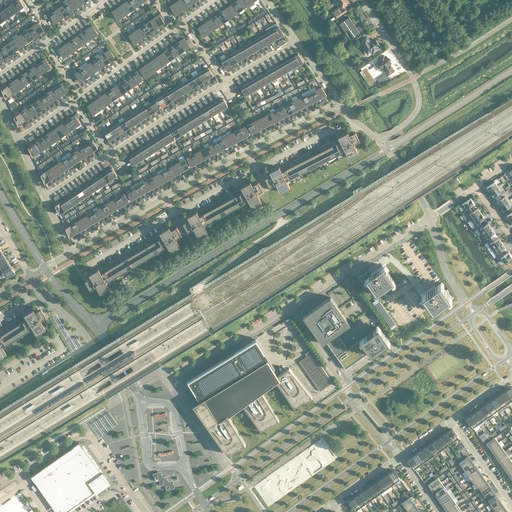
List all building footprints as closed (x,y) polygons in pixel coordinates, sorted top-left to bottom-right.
[(19,0),(18,0),(14,3),(19,10),(24,6),(19,0)] [(80,5),(76,0),(70,0),(69,1),(75,9),(80,5)] [(135,8),(129,0),(128,0),(125,3),(131,11),(135,8)] [(184,8),(179,0),(175,3),(180,11),(184,8)] [(189,6),(184,0),(179,0),(184,8),(189,6)] [(243,8),(238,0),(233,4),(239,12),(243,8)] [(248,5),(245,0),(238,0),(243,8),(248,5)] [(337,0),(341,6),(332,13),(336,19),(348,10),(345,6),(349,2),(347,0),(337,0)] [(75,9),(69,1),(64,4),(70,12),(75,9)] [(19,10),(14,3),(9,6),(14,13),(19,10)] [(131,11),(125,3),(121,6),(126,14),(131,11)] [(180,11),(175,3),(170,7),(176,14),(180,11)] [(70,12),(64,4),(59,8),(65,15),(70,12)] [(239,12),(233,4),(228,7),(234,15),(239,12)] [(14,13),(9,6),(4,10),(9,17),(14,13)] [(126,14),(121,6),(117,8),(122,16),(126,14)] [(234,15),(228,7),(223,11),(229,19),(234,15)] [(65,15),(59,8),(55,11),(60,19),(65,15)] [(122,16),(117,8),(112,12),(118,20),(122,16)] [(9,17),(4,10),(0,12),(0,13),(5,20),(9,17)] [(60,19),(55,11),(49,15),(55,23),(60,19)] [(229,19),(223,11),(218,14),(224,22),(229,19)] [(224,22),(218,14),(213,18),(219,25),(224,22)] [(159,15),(154,18),(160,26),(164,23),(159,15)] [(361,24),(356,27),(349,17),(340,23),(352,39),(365,29),(361,24)] [(160,26),(154,18),(150,21),(156,29),(160,26)] [(219,25),(213,18),(208,21),(214,29),(219,25)] [(156,29),(150,21),(146,24),(152,32),(156,29)] [(214,29),(208,21),(203,24),(209,32),(214,29)] [(38,22),(33,26),(39,34),(44,30),(38,22)] [(152,32),(146,24),(142,27),(147,35),(152,32)] [(209,32),(203,24),(198,28),(204,36),(209,32)] [(39,34),(33,26),(28,29),(34,37),(39,34)] [(98,34),(92,26),(88,29),(94,37),(98,34)] [(147,35),(142,27),(138,29),(143,37),(147,35)] [(279,27),(273,30),(278,38),(284,34),(279,27)] [(34,37),(28,29),(24,33),(29,41),(34,37)] [(94,37),(88,29),(84,32),(89,40),(94,37)] [(143,37),(138,29),(134,32),(139,40),(143,37)] [(278,38),(273,30),(268,33),(273,41),(278,38)] [(89,40),(84,32),(80,35),(85,43),(89,40)] [(139,40),(134,32),(129,36),(135,43),(139,40)] [(29,41),(24,33),(19,36),(24,44),(29,41)] [(273,41),(268,33),(263,36),(268,44),(273,41)] [(85,43),(80,35),(75,38),(81,46),(85,43)] [(24,44),(19,36),(14,40),(19,48),(24,44)] [(268,44),(263,36),(258,39),(263,47),(268,44)] [(363,48),(366,51),(365,52),(368,56),(371,53),(370,53),(372,52),(373,54),(380,49),(378,47),(380,46),(375,39),(370,43),(370,42),(366,37),(360,41),(364,47),(363,48)] [(81,46),(75,38),(71,40),(77,48),(81,46)] [(184,38),(179,41),(185,49),(190,46),(192,48),(195,46),(189,38),(186,40),(184,38)] [(263,47),(258,39),(253,42),(257,50),(263,47)] [(19,48),(14,40),(9,43),(14,51),(19,48)] [(77,48),(71,40),(67,43),(73,51),(77,48)] [(185,49),(179,41),(174,45),(180,53),(185,49)] [(257,50),(253,42),(247,45),(252,53),(257,50)] [(14,51),(9,43),(4,47),(9,55),(14,51)] [(73,51),(67,43),(63,46),(69,54),(73,51)] [(180,53),(174,45),(170,48),(175,56),(180,53)] [(252,53),(247,45),(242,48),(247,56),(252,53)] [(69,54),(63,46),(59,49),(64,57),(69,54)] [(9,55),(4,47),(0,49),(0,51),(4,58),(9,55)] [(175,56),(170,48),(165,52),(170,60),(175,56)] [(247,56),(242,48),(237,51),(242,59),(247,56)] [(115,58),(109,50),(105,53),(110,61),(115,58)] [(242,59),(237,51),(232,54),(237,62),(242,59)] [(170,60),(165,52),(160,55),(165,63),(170,60)] [(110,61),(105,53),(101,56),(106,64),(110,61)] [(237,62),(232,54),(227,57),(231,65),(237,62)] [(298,54),(293,57),(298,66),(304,62),(298,54)] [(165,63),(160,55),(155,59),(160,67),(165,63)] [(395,71),(390,64),(391,64),(392,64),(391,61),(390,61),(391,60),(389,58),(388,58),(388,57),(386,55),(385,56),(386,56),(385,57),(383,55),(380,57),(382,59),(377,62),(383,70),(383,69),(388,76),(395,71)] [(106,64),(101,56),(96,59),(102,66),(106,64)] [(231,65),(227,57),(221,60),(226,68),(231,65)] [(299,68),(298,66),(293,57),(288,60),(292,69),(294,71),(299,68)] [(45,59),(41,62),(46,70),(51,67),(45,59)] [(102,66),(96,59),(92,61),(98,69),(102,66)] [(160,67),(155,59),(150,62),(155,70),(160,67)] [(292,69),(288,60),(282,63),(287,72),(292,69)] [(98,69),(92,61),(88,64),(94,72),(98,69)] [(46,70),(41,62),(37,65),(42,73),(46,70)] [(155,70),(150,62),(145,66),(150,74),(155,70)] [(287,72),(282,63),(277,66),(282,75),(287,72)] [(94,72),(88,64),(84,67),(90,75),(94,72)] [(42,73),(37,65),(33,68),(38,76),(42,73)] [(150,74),(145,66),(140,69),(145,77),(150,74)] [(282,75),(277,66),(272,69),(277,78),(282,75)] [(90,75),(84,67),(80,70),(85,78),(90,75)] [(209,67),(203,71),(208,79),(214,75),(209,67)] [(38,76),(33,68),(28,71),(34,79),(38,76)] [(278,80),(277,78),(272,69),(267,72),(272,81),(273,83),(278,80)] [(85,78),(80,70),(75,73),(81,81),(85,78)] [(34,79),(28,71),(24,74),(30,82),(34,79)] [(137,71),(132,75),(138,82),(143,79),(137,71)] [(208,79),(203,71),(198,74),(203,82),(208,79)] [(272,81),(267,72),(262,75),(266,84),(272,81)] [(30,82),(24,74),(20,77),(26,85),(30,82)] [(203,82),(198,74),(193,77),(198,85),(203,82)] [(138,82),(132,75),(127,78),(133,86),(138,82)] [(266,84),(262,75),(256,78),(261,87),(266,84)] [(26,85),(20,77),(16,80),(21,88),(26,85)] [(198,85),(193,77),(188,80),(193,88),(198,85)] [(133,86),(127,78),(123,81),(128,89),(133,86)] [(261,87),(256,78),(251,81),(256,90),(261,87)] [(21,88),(16,80),(12,83),(17,91),(21,88)] [(193,88),(188,80),(183,83),(188,91),(193,88)] [(128,89),(123,81),(118,85),(123,93),(128,89)] [(256,90),(251,81),(246,84),(251,93),(256,90)] [(17,91),(12,83),(7,85),(13,93),(17,91)] [(62,83),(58,86),(63,94),(68,91),(62,83)] [(188,91),(183,83),(178,86),(183,94),(188,91)] [(251,93),(246,84),(241,87),(245,96),(251,93)] [(13,93),(7,85),(3,89),(4,90),(3,90),(2,90),(6,98),(6,97),(8,96),(8,97),(13,93)] [(123,93),(118,85),(113,88),(118,96),(123,93)] [(63,94),(58,86),(54,89),(59,97),(63,94)] [(183,94),(178,86),(172,89),(177,98),(183,94)] [(321,87),(316,90),(320,98),(327,95),(321,87)] [(118,96),(113,88),(108,92),(113,100),(118,96)] [(59,97),(54,89),(49,92),(55,100),(59,97)] [(177,98),(172,89),(167,93),(172,101),(177,98)] [(320,98),(316,90),(312,92),(316,100),(320,98)] [(55,100),(49,92),(45,95),(51,103),(55,100)] [(113,100),(108,92),(103,95),(108,103),(113,100)] [(316,100),(312,92),(307,94),(311,103),(316,100)] [(172,101),(167,93),(162,96),(167,104),(172,101)] [(311,103),(307,94),(302,97),(307,105),(311,103)] [(51,103),(45,95),(41,98),(47,106),(51,103)] [(108,103),(103,95),(98,99),(104,107),(108,103)] [(167,104),(162,96),(157,99),(162,107),(167,104)] [(307,105),(302,97),(298,99),(302,107),(307,105)] [(47,106),(41,98),(37,101),(42,109),(47,106)] [(223,98),(218,101),(223,109),(228,106),(223,98)] [(104,107),(98,99),(93,102),(99,110),(104,107)] [(302,107),(298,99),(293,101),(298,110),(302,107)] [(155,100),(150,103),(155,111),(161,108),(155,100)] [(42,109),(37,101),(33,104),(38,111),(42,109)] [(223,109),(218,101),(213,104),(218,112),(223,109)] [(298,110),(293,101),(289,104),(293,112),(298,110)] [(99,110),(93,102),(88,106),(93,114),(99,110)] [(155,111),(150,103),(145,106),(150,114),(155,111)] [(38,111),(33,104),(28,106),(34,114),(38,111)] [(218,112),(213,104),(208,107),(212,115),(218,112)] [(293,112),(289,104),(284,106),(289,114),(293,112)] [(34,114),(28,106),(24,109),(30,117),(34,114)] [(150,114),(145,106),(140,110),(145,118),(150,114)] [(289,114),(284,106),(280,108),(284,117),(289,114)] [(212,115),(208,107),(202,111),(207,119),(212,115)] [(284,117),(280,108),(275,111),(280,119),(284,117)] [(30,117),(24,109),(20,112),(26,120),(30,117)] [(145,118),(140,110),(135,113),(140,121),(145,118)] [(207,119),(202,111),(197,114),(202,122),(207,119)] [(280,119),(275,111),(271,113),(275,121),(280,119)] [(26,120),(20,112),(16,116),(15,117),(15,116),(14,116),(18,124),(21,122),(21,123),(26,120)] [(140,121),(135,113),(130,116),(135,124),(140,121)] [(275,121),(271,113),(266,115),(270,124),(275,121)] [(202,122),(197,114),(192,117),(197,125),(202,122)] [(75,115),(69,119),(75,127),(80,123),(75,115)] [(270,124),(266,115),(261,118),(266,126),(270,124)] [(135,124),(130,116),(125,119),(130,127),(135,124)] [(197,125),(192,117),(187,120),(192,128),(197,125)] [(266,126),(261,118),(257,120),(261,128),(266,126)] [(75,127),(69,119),(65,122),(70,130),(75,127)] [(130,127),(125,119),(120,123),(125,131),(130,127)] [(192,128),(187,120),(182,123),(187,131),(192,128)] [(261,128),(257,120),(252,122),(257,131),(261,128)] [(70,130),(65,122),(60,126),(65,134),(70,130)] [(257,131),(252,122),(248,125),(252,133),(257,131)] [(125,131),(120,123),(115,126),(120,134),(125,131)] [(187,131),(182,123),(177,126),(182,134),(187,131)] [(65,134),(60,126),(55,129),(60,137),(65,134)] [(120,134),(115,126),(110,129),(115,137),(120,134)] [(182,134),(177,126),(171,129),(176,138),(182,134)] [(246,126),(241,128),(245,137),(250,134),(246,126)] [(245,137),(241,128),(236,131),(241,139),(245,137)] [(60,137),(55,129),(50,133),(55,141),(60,137)] [(115,137),(110,129),(104,132),(109,140),(115,137)] [(170,130),(165,134),(170,142),(175,138),(170,130)] [(241,139),(236,131),(232,133),(236,142),(241,139)] [(338,137),(339,139),(341,142),(336,144),(341,153),(345,150),(349,157),(358,152),(354,144),(360,141),(356,132),(349,135),(348,132),(338,137)] [(55,141),(50,133),(45,136),(50,144),(55,141)] [(236,142),(232,133),(227,136),(232,144),(236,142)] [(170,142),(165,134),(160,137),(165,145),(170,142)] [(50,144),(45,136),(40,140),(45,148),(50,144)] [(232,144),(227,136),(223,138),(227,146),(232,144)] [(165,145),(160,137),(155,140),(160,148),(165,145)] [(227,146),(223,138),(218,141),(223,149),(227,146)] [(45,148),(40,140),(35,143),(41,151),(45,148)] [(93,140),(88,143),(94,151),(98,148),(93,140)] [(160,148),(155,140),(150,143),(155,151),(160,148)] [(223,149),(218,141),(214,143),(218,151),(223,149)] [(41,151),(35,143),(30,147),(30,148),(29,148),(33,156),(35,154),(35,155),(41,151)] [(94,151),(88,143),(84,146),(89,154),(94,151)] [(155,151),(150,143),(144,147),(150,155),(155,151)] [(218,151),(214,143),(209,145),(214,154),(218,151)] [(341,153),(336,144),(332,146),(336,155),(341,153)] [(214,154),(209,145),(205,148),(209,156),(214,154)] [(89,154),(84,146),(80,149),(85,156),(89,154)] [(336,155),(332,146),(327,149),(332,157),(336,155)] [(150,155),(144,147),(139,150),(144,158),(150,155)] [(209,156),(205,148),(200,150),(205,159),(209,156)] [(85,156),(80,149),(76,151),(81,159),(85,156)] [(332,157),(327,149),(323,151),(327,160),(332,157)] [(144,158),(139,150),(134,153),(139,161),(144,158)] [(205,159),(200,150),(196,153),(200,161),(205,159)] [(81,159),(76,151),(71,154),(77,162),(81,159)] [(327,160),(323,151),(318,153),(323,162),(327,160)] [(139,161),(134,153),(129,156),(134,164),(139,161)] [(200,161),(196,153),(191,155),(196,163),(200,161)] [(323,162),(318,153),(314,155),(318,164),(323,162)] [(77,162),(71,154),(67,157),(72,165),(77,162)] [(196,163),(191,155),(187,158),(191,166),(196,163)] [(318,164),(314,155),(309,158),(314,167),(318,164)] [(72,165),(67,157),(63,160),(68,168),(72,165)] [(314,167),(309,158),(305,160),(309,169),(314,167)] [(189,167),(185,159),(180,161),(185,170),(189,167)] [(68,168),(63,160),(59,163),(64,171),(68,168)] [(309,169),(305,160),(300,162),(304,171),(309,169)] [(185,170),(180,161),(176,164),(180,172),(185,170)] [(304,171),(300,162),(295,165),(300,174),(304,171)] [(64,171),(59,163),(54,166),(60,174),(64,171)] [(180,172),(176,164),(171,166),(176,175),(180,172)] [(300,174),(295,165),(291,167),(295,176),(300,174)] [(50,169),(49,166),(44,169),(46,171),(51,179),(55,176),(50,169)] [(60,174),(54,166),(50,169),(55,176),(60,174)] [(176,175),(171,166),(167,169),(171,177),(176,175)] [(270,171),(271,173),(272,175),(265,178),(270,187),(276,183),(277,185),(279,190),(280,192),(290,187),(286,180),(291,178),(286,169),(282,172),(279,167),(270,171)] [(295,176),(291,167),(286,169),(291,178),(295,176)] [(112,168),(107,171),(112,179),(117,175),(112,168)] [(171,177),(167,169),(162,172),(167,180),(171,177)] [(51,179),(46,171),(41,174),(45,183),(51,179)] [(113,181),(112,179),(107,171),(103,174),(108,182),(109,184),(113,181)] [(167,180),(162,172),(158,174),(163,182),(167,180)] [(108,182),(103,174),(98,177),(104,185),(108,182)] [(163,182),(158,174),(153,177),(158,185),(163,182)] [(104,185),(98,177),(94,180),(99,187),(104,185)] [(158,185),(153,177),(149,179),(154,187),(158,185)] [(154,187),(149,179),(145,182),(149,190),(154,187)] [(99,187),(94,180),(90,182),(95,190),(99,187)] [(95,190),(90,182),(86,185),(91,193),(95,190)] [(149,190),(145,182),(140,184),(145,192),(149,190)] [(258,182),(252,185),(251,182),(241,187),(244,192),(240,194),(245,203),(249,200),(253,207),(262,202),(258,195),(258,196),(257,193),(263,190),(258,182)] [(495,182),(487,187),(490,192),(498,186),(495,182)] [(145,192),(140,184),(136,187),(140,195),(145,192)] [(91,193),(86,185),(81,188),(87,196),(91,193)] [(500,185),(498,186),(490,192),(493,197),(499,193),(500,195),(505,192),(500,185)] [(140,195),(136,187),(131,189),(136,197),(140,195)] [(87,196),(81,188),(77,191),(82,199),(87,196)] [(136,197),(131,189),(127,192),(131,200),(136,197)] [(82,199),(77,191),(73,194),(78,202),(82,199)] [(507,195),(505,192),(500,195),(502,198),(497,201),(500,206),(508,200),(505,196),(507,195)] [(125,193),(120,196),(125,204),(129,201),(125,193)] [(78,202),(73,194),(69,197),(74,205),(78,202)] [(245,203),(240,194),(235,197),(240,205),(245,203)] [(125,204),(120,196),(116,198),(120,206),(125,204)] [(74,205),(69,197),(64,199),(70,207),(74,205)] [(240,205),(235,197),(231,199),(236,208),(240,205)] [(120,206),(116,198),(111,201),(116,209),(120,206)] [(471,198),(461,205),(466,213),(471,209),(469,207),(474,203),(471,198)] [(70,207),(64,199),(60,202),(65,210),(70,207)] [(236,208),(231,199),(226,201),(231,210),(236,208)] [(511,204),(511,205),(508,200),(500,206),(503,211),(509,207),(510,210),(511,208),(511,204)] [(116,209),(111,201),(107,204),(112,212),(116,209)] [(231,210),(226,201),(222,204),(227,213),(231,210)] [(65,210),(60,202),(55,205),(59,214),(65,210)] [(112,212),(107,204),(102,206),(107,214),(112,212)] [(227,213),(222,204),(217,206),(222,215),(227,213)] [(107,214),(102,206),(98,209),(103,217),(107,214)] [(222,215),(217,206),(213,209),(218,218),(222,215)] [(473,212),(471,209),(466,213),(471,220),(473,219),(473,218),(481,213),(478,208),(473,212)] [(103,217),(98,209),(94,211),(99,220),(103,217)] [(218,218),(213,209),(208,211),(213,220),(218,218)] [(99,220),(94,211),(89,214),(94,222),(99,220)] [(188,216),(189,218),(189,219),(189,220),(183,223),(188,232),(193,229),(194,228),(195,230),(199,237),(208,232),(204,225),(209,222),(204,214),(200,216),(197,211),(188,216)] [(213,220),(208,211),(204,214),(209,222),(213,220)] [(481,213),(473,218),(473,219),(477,223),(474,225),(476,227),(481,224),(479,221),(485,218),(481,213)] [(94,222),(89,214),(85,217),(90,225),(94,222)] [(90,225),(85,217),(81,219),(85,227),(90,225)] [(85,227),(81,219),(76,222),(81,230),(85,227)] [(81,230),(76,222),(72,225),(77,233),(81,230)] [(481,224),(476,227),(478,230),(479,229),(482,234),(483,234),(492,228),(488,223),(483,226),(481,224)] [(77,233),(72,225),(66,228),(70,237),(77,233)] [(171,230),(170,229),(169,227),(160,232),(163,237),(159,240),(164,248),(168,246),(172,252),(181,247),(176,238),(182,235),(177,226),(171,230)] [(483,234),(482,234),(481,235),(487,242),(492,239),(490,236),(495,233),(492,228),(483,234)] [(493,241),(492,239),(487,242),(492,249),(502,242),(498,237),(493,241)] [(164,248),(159,240),(154,242),(159,251),(164,248)] [(159,251),(154,242),(150,245),(155,253),(159,251)] [(502,242),(492,249),(497,257),(502,253),(500,251),(505,247),(502,242)] [(155,253),(150,245),(146,247),(151,256),(155,253)] [(151,256),(146,247),(141,250),(146,258),(151,256)] [(146,258),(141,250),(137,253),(142,261),(146,258)] [(504,256),(502,253),(497,257),(499,259),(501,258),(504,263),(511,257),(511,256),(509,252),(504,256)] [(142,261),(137,253),(132,255),(137,264),(142,261)] [(137,264),(132,255),(128,258),(133,266),(137,264)] [(133,266),(128,258),(124,260),(129,269),(133,266)] [(129,269),(124,260),(119,263),(124,272),(129,269)] [(11,266),(8,261),(0,265),(0,266),(2,271),(11,266)] [(124,272),(119,263),(115,266),(120,274),(124,272)] [(14,272),(11,266),(2,271),(6,277),(10,274),(10,275),(15,273),(14,272)] [(120,274),(115,266),(110,268),(115,277),(120,274)] [(384,266),(366,279),(377,294),(395,282),(384,266)] [(115,277),(110,268),(106,271),(111,279),(115,277)] [(90,274),(91,276),(92,277),(86,281),(91,289),(96,286),(95,286),(97,285),(100,292),(102,294),(111,288),(107,282),(111,279),(106,271),(102,273),(99,269),(90,274)] [(441,283),(423,296),(433,311),(451,298),(441,283)] [(331,297),(303,316),(323,344),(326,341),(346,369),(362,357),(353,345),(347,349),(337,334),(350,324),(331,297)] [(378,299),(372,302),(392,330),(397,326),(378,299)] [(40,308),(34,312),(32,309),(23,314),(26,319),(22,322),(27,330),(32,327),(35,332),(36,334),(45,328),(39,320),(45,316),(40,308)] [(27,330),(22,322),(18,324),(23,333),(27,330)] [(23,333),(18,324),(13,327),(19,335),(23,333)] [(19,335),(13,327),(9,330),(14,338),(19,335)] [(361,339),(353,345),(362,357),(370,352),(372,354),(390,342),(387,338),(381,330),(379,327),(376,328),(361,339)] [(14,338),(9,330),(5,333),(10,341),(14,338)] [(10,341),(5,333),(0,335),(6,344),(10,341)] [(271,362),(256,338),(187,380),(188,382),(200,402),(203,405),(204,407),(261,372),(259,369),(270,363),(271,362)] [(144,374),(160,365),(151,351),(146,354),(141,346),(126,356),(127,358),(128,359),(129,361),(129,362),(130,362),(131,363),(132,364),(133,365),(134,367),(135,368),(136,369),(137,369),(139,371),(140,371),(141,372),(142,373),(144,374)] [(307,357),(300,362),(321,391),(333,383),(310,351),(305,354),(307,357)] [(278,376),(270,363),(259,369),(261,372),(204,407),(203,405),(200,402),(194,406),(208,425),(228,454),(238,447),(238,448),(246,444),(228,415),(243,404),(261,431),(271,424),(272,425),(279,420),(261,391),(276,381),(295,407),(301,403),(304,400),(305,401),(313,397),(289,368),(278,376)] [(511,400),(511,399),(506,391),(507,392),(505,394),(505,393),(502,395),(508,403),(511,400)] [(508,403),(502,395),(501,395),(502,396),(500,397),(500,396),(497,398),(503,407),(508,403)] [(503,407),(497,398),(496,398),(497,399),(496,400),(495,399),(492,402),(498,410),(503,407)] [(498,410),(492,402),(492,403),(491,404),(490,403),(487,405),(493,414),(498,410)] [(495,416),(493,414),(487,405),(487,406),(486,407),(485,406),(482,409),(488,417),(490,420),(495,416)] [(488,417),(482,409),(482,410),(481,411),(480,410),(477,412),(483,421),(488,417)] [(483,421),(477,412),(477,413),(476,414),(475,413),(472,416),(478,424),(483,421)] [(478,424),(472,416),(473,417),(471,418),(470,417),(467,419),(473,428),(478,424)] [(451,430),(448,433),(454,441),(459,438),(453,429),(453,430),(452,431),(451,430)] [(454,441),(448,433),(448,434),(447,435),(446,434),(443,436),(449,445),(454,441)] [(479,436),(484,443),(489,439),(484,433),(479,436)] [(449,445),(443,436),(443,437),(442,438),(441,437),(438,440),(444,448),(449,445)] [(498,442),(495,437),(487,443),(490,446),(491,447),(490,447),(491,448),(498,442)] [(444,448),(438,440),(438,441),(437,442),(436,441),(433,443),(439,452),(444,448)] [(66,511),(93,494),(103,486),(108,483),(89,456),(79,442),(30,477),(55,511),(66,511)] [(502,446),(498,442),(491,448),(493,451),(494,451),(494,452),(502,446)] [(439,452),(433,443),(434,444),(432,445),(431,444),(428,446),(434,455),(439,452)] [(434,455),(428,446),(428,447),(429,448),(427,449),(426,448),(423,450),(429,459),(434,455)] [(460,450),(463,454),(465,456),(470,453),(465,446),(460,450)] [(505,451),(502,446),(494,452),(495,453),(494,453),(497,456),(505,451)] [(429,459),(423,450),(424,451),(422,452),(422,451),(418,453),(424,462),(429,459)] [(508,455),(505,451),(497,456),(499,460),(500,459),(501,460),(508,455)] [(424,462),(418,453),(418,454),(419,454),(417,456),(417,455),(414,457),(420,465),(424,462)] [(511,460),(508,455),(501,460),(501,461),(501,462),(503,465),(511,460)] [(471,459),(469,456),(459,463),(462,467),(472,461),(471,460),(471,461),(470,460),(471,459)] [(420,465),(414,457),(413,457),(414,458),(412,459),(412,458),(408,460),(415,469),(420,465)] [(511,465),(511,461),(511,460),(503,465),(505,469),(506,468),(507,469),(511,465)] [(474,464),(472,461),(462,467),(465,471),(474,465),(473,464),(474,464)] [(475,466),(474,465),(465,471),(468,476),(477,469),(475,466)] [(480,472),(477,469),(468,476),(471,480),(480,474),(479,473),(480,472)] [(392,472),(389,474),(395,483),(400,479),(394,470),(394,471),(395,471),(393,473),(392,472)] [(395,483),(389,474),(390,475),(388,476),(388,475),(384,477),(390,486),(395,483)] [(480,475),(480,474),(471,480),(474,484),(483,477),(481,474),(480,475)] [(390,486),(384,477),(385,478),(383,479),(379,481),(386,489),(390,486)] [(486,480),(483,477),(474,484),(477,488),(486,482),(485,481),(486,480)] [(441,482),(438,478),(429,484),(431,487),(432,487),(432,488),(432,489),(441,482)] [(386,489),(379,481),(380,482),(378,483),(378,482),(375,484),(381,493),(386,489)] [(444,486),(441,482),(432,489),(434,492),(435,491),(435,492),(444,486)] [(486,483),(486,482),(477,488),(480,492),(489,486),(487,483),(486,483)] [(381,493),(375,484),(374,484),(375,485),(373,486),(373,485),(370,488),(376,496),(381,493)] [(447,490),(444,486),(435,492),(436,493),(436,494),(438,497),(447,490)] [(491,489),(489,486),(480,492),(483,496),(492,490),(491,489)] [(376,496),(370,488),(370,489),(369,490),(368,489),(365,491),(371,500),(376,496)] [(450,495),(447,490),(438,497),(440,500),(441,500),(441,501),(450,495)] [(492,491),(492,490),(483,496),(486,501),(495,494),(493,491),(492,491)] [(371,500),(365,491),(365,492),(364,493),(363,492),(360,495),(366,503),(371,500)] [(497,497),(495,494),(486,501),(489,505),(497,499),(497,498),(497,497)] [(366,503),(360,495),(360,496),(359,497),(358,496),(355,498),(361,507),(366,503)] [(453,499),(450,495),(441,501),(442,502),(441,502),(444,505),(453,499)] [(412,501),(410,497),(400,504),(404,509),(413,502),(412,502),(412,501)] [(361,507),(355,498),(355,499),(354,500),(353,499),(350,502),(356,510),(361,507)] [(456,503),(453,499),(444,505),(446,508),(447,508),(447,509),(456,503)] [(498,500),(497,499),(489,505),(492,509),(501,502),(499,499),(498,500)] [(126,511),(124,510),(125,510),(124,509),(122,506),(121,505),(119,503),(120,503),(119,502),(118,502),(116,504),(115,504),(113,506),(112,506),(110,508),(107,510),(104,511),(126,511)] [(416,505),(413,502),(404,509),(405,511),(408,511),(416,507),(415,506),(416,505)] [(503,505),(501,502),(492,509),(493,511),(496,511),(503,507),(503,506),(503,505)] [(451,511),(459,507),(456,503),(447,509),(448,510),(447,511),(448,511),(451,511)]
